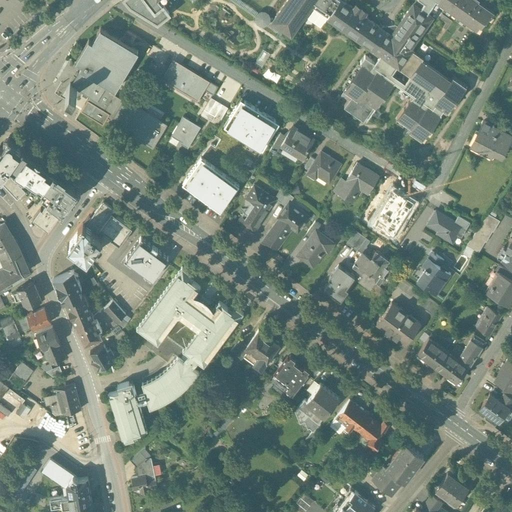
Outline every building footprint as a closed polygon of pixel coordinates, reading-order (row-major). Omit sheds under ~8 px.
[(126,0),(131,4),(157,21),(169,12),(159,0),(126,0)] [(455,101),(466,85),(453,76),(451,79),(422,59),(423,57),(413,49),(410,47),(432,15),(427,12),(435,0),(436,0),(437,1),(444,6),(443,7),(446,10),(447,8),(456,15),(456,17),(459,19),(460,18),(476,29),(479,25),(480,26),(485,19),(486,20),(491,14),(492,15),(494,11),(481,2),(480,3),(477,1),(478,0),(421,0),(424,2),(422,6),(413,0),(391,32),(366,14),(368,10),(355,2),(353,5),(345,0),(285,0),(270,21),(291,36),(312,6),(328,16),(327,17),(380,54),(370,68),(362,63),(351,79),(344,90),(351,95),(344,105),(364,119),(373,105),(375,107),(383,96),(384,97),(395,81),(414,94),(397,118),(411,128),(409,131),(422,139),(429,128),(430,129),(444,110),(447,112),(454,101),(455,101)] [(121,40),(100,27),(92,41),(88,39),(75,60),(81,64),(79,67),(81,69),(78,74),(72,84),(70,83),(66,90),(73,94),(77,88),(86,92),(90,96),(97,100),(107,84),(112,87),(114,88),(138,50),(131,46),(136,36),(127,30),(121,40)] [(171,63),(162,78),(206,106),(219,86),(182,63),(178,68),(177,67),(171,63)] [(264,73),(275,83),(280,77),(269,67),(264,73)] [(123,97),(122,99),(110,91),(111,89),(112,87),(107,84),(97,100),(112,110),(107,117),(110,119),(109,120),(153,146),(167,123),(123,97)] [(81,110),(103,123),(112,110),(90,96),(81,110)] [(276,119),(244,101),(228,128),(259,147),(276,119)] [(290,116),(283,112),(279,117),(286,122),(290,116)] [(200,126),(183,116),(171,135),(182,141),(181,143),(188,147),(200,126)] [(497,130),(495,129),(495,128),(488,124),(489,123),(484,120),(478,131),(480,132),(476,142),(486,147),(502,155),(511,138),(511,137),(497,130)] [(262,149),(259,147),(228,128),(219,123),(212,135),(220,140),(216,147),(210,144),(204,154),(219,163),(225,154),(250,169),(262,149)] [(511,129),(501,123),(497,130),(511,137),(511,138),(511,129)] [(313,139),(292,126),(285,137),(282,143),(303,156),(313,139)] [(279,133),(271,148),(277,152),(282,143),(285,137),(279,133)] [(9,137),(2,146),(0,145),(0,178),(1,178),(1,181),(17,198),(26,190),(13,176),(17,170),(10,165),(23,147),(22,147),(21,146),(9,137)] [(486,147),(476,142),(472,151),(481,156),(486,147)] [(36,156),(23,147),(10,165),(17,170),(41,187),(54,169),(41,160),(36,156)] [(330,156),(321,151),(316,159),(310,169),(310,170),(329,182),(340,163),(330,157),(330,156)] [(310,156),(304,166),(310,170),(310,169),(316,159),(310,156)] [(240,185),(201,157),(182,184),(221,211),(240,185)] [(379,176),(357,162),(346,180),(340,190),(335,187),(333,190),(351,201),(360,188),(368,193),(379,176)] [(78,187),(54,169),(41,187),(50,194),(48,196),(51,198),(63,208),(78,187)] [(341,177),(335,187),(340,190),(346,180),(341,177)] [(275,197),(254,184),(246,196),(255,202),(247,213),(244,211),(238,220),(254,231),(276,198),(275,197)] [(287,191),(281,187),(275,197),(276,198),(281,202),(281,201),(287,192),(287,191)] [(415,200),(393,187),(387,197),(379,193),(362,221),(390,239),(395,232),(399,231),(405,229),(409,224),(412,219),(406,215),(415,200)] [(294,196),(287,192),(281,201),(286,205),(289,201),(290,201),(294,196)] [(51,198),(43,208),(41,207),(34,218),(48,228),(63,208),(51,198)] [(89,220),(86,224),(83,222),(68,244),(87,258),(103,237),(99,234),(103,229),(112,236),(111,238),(119,244),(132,226),(116,215),(118,212),(103,201),(89,220)] [(290,201),(289,201),(286,205),(278,216),(279,217),(262,241),(275,250),(292,227),(298,231),(309,216),(290,201)] [(454,221),(436,211),(429,223),(444,232),(442,235),(452,241),(457,234),(461,236),(466,228),(454,221)] [(488,213),(466,245),(474,249),(479,251),(485,241),(486,241),(492,231),(493,231),(500,220),(488,213)] [(470,222),(459,215),(454,221),(466,228),(470,222)] [(321,224),(315,220),(306,232),(311,236),(311,235),(312,235),(316,229),(317,229),(321,224)] [(10,229),(3,221),(0,223),(0,252),(5,265),(0,267),(0,273),(8,288),(25,278),(22,273),(29,269),(15,237),(10,229)] [(316,229),(312,235),(311,235),(311,236),(298,254),(313,265),(326,249),(328,250),(334,242),(317,229),(316,229)] [(356,229),(347,241),(357,249),(362,242),(366,245),(370,240),(356,229)] [(511,235),(505,247),(507,248),(501,258),(511,264),(511,235)] [(167,255),(157,248),(158,247),(153,243),(152,244),(145,239),(142,237),(141,236),(139,239),(138,239),(127,255),(126,257),(135,263),(134,264),(144,271),(145,271),(153,277),(155,275),(166,260),(166,259),(169,256),(167,255)] [(388,259),(376,250),(371,256),(363,251),(353,264),(364,273),(359,280),(370,288),(380,274),(382,275),(388,267),(384,265),(388,259)] [(451,273),(428,256),(427,257),(423,264),(425,265),(424,266),(428,269),(420,280),(436,292),(450,273),(451,273)] [(354,275),(339,264),(335,269),(335,268),(326,280),(328,282),(324,288),(340,300),(348,289),(346,287),(354,275)] [(511,271),(498,264),(495,269),(500,272),(500,271),(511,278),(511,271)] [(192,380),(193,379),(196,375),(198,372),(199,371),(193,367),(198,360),(204,364),(244,311),(234,304),(234,305),(231,302),(228,306),(219,299),(213,308),(212,305),(209,302),(207,300),(205,298),(203,297),(199,295),(194,293),(200,285),(192,279),(194,275),(191,273),(191,272),(182,265),(137,327),(158,342),(165,333),(165,332),(166,333),(183,346),(184,346),(183,347),(183,348),(189,353),(184,360),(178,355),(177,356),(175,359),(174,360),(171,364),(168,366),(167,367),(164,370),(163,370),(161,373),(160,373),(159,373),(160,373),(155,376),(152,378),(148,380),(147,380),(143,382),(142,382),(144,389),(136,392),(139,403),(148,400),(150,408),(151,407),(155,406),(159,404),(160,403),(164,402),(168,399),(169,399),(173,397),(174,396),(177,394),(181,391),(182,390),(184,387),(185,387),(188,384),(192,380)] [(73,269),(53,278),(64,302),(66,301),(66,300),(82,293),(79,288),(81,287),(77,277),(78,275),(76,274),(74,270),(73,269)] [(511,278),(500,271),(500,272),(499,272),(488,292),(507,303),(511,295),(511,278)] [(0,273),(0,292),(8,288),(0,273)] [(34,281),(17,288),(18,290),(12,293),(16,301),(23,298),(26,305),(41,299),(34,281)] [(82,293),(66,300),(66,301),(75,323),(92,315),(92,316),(94,315),(84,292),(82,293)] [(251,300),(244,294),(242,298),(249,303),(251,300)] [(440,305),(426,295),(419,304),(433,314),(440,305)] [(126,313),(113,299),(104,306),(117,321),(126,313)] [(404,310),(392,301),(376,322),(383,326),(383,330),(396,339),(399,338),(405,343),(420,322),(408,313),(410,312),(405,308),(404,310)] [(487,305),(475,325),(489,333),(501,314),(487,305)] [(44,306),(27,314),(19,317),(23,329),(32,325),(33,329),(51,321),(44,306)] [(10,315),(0,319),(0,320),(3,326),(14,322),(11,315),(10,315)] [(92,315),(75,323),(84,344),(101,336),(98,330),(102,328),(97,319),(94,320),(92,316),(92,315)] [(14,322),(3,326),(9,341),(19,337),(20,336),(14,322)] [(53,325),(36,331),(43,348),(44,348),(59,342),(60,342),(53,325)] [(280,343),(259,328),(246,345),(246,346),(247,346),(249,348),(244,354),(254,361),(254,362),(261,368),(266,360),(267,361),(269,358),(271,360),(276,353),(274,351),(280,343)] [(448,351),(429,336),(429,335),(424,342),(417,351),(417,352),(416,353),(424,359),(425,356),(437,365),(436,366),(437,366),(448,350),(448,351)] [(460,360),(469,364),(485,340),(477,335),(460,360)] [(9,341),(7,342),(13,346),(21,342),(19,337),(9,341)] [(424,342),(419,338),(412,348),(417,351),(424,342)] [(239,339),(231,348),(239,355),(247,346),(246,346),(246,345),(239,339)] [(59,342),(44,348),(51,363),(66,357),(59,342)] [(103,342),(90,351),(94,358),(91,360),(97,368),(99,367),(113,359),(112,356),(122,349),(118,343),(107,349),(103,342)] [(469,364),(460,360),(448,351),(449,350),(448,350),(437,366),(449,374),(447,377),(455,382),(456,381),(469,364)] [(511,354),(510,353),(494,378),(511,389),(511,387),(511,354)] [(296,358),(291,354),(289,356),(288,355),(284,360),(282,359),(279,363),(280,364),(268,380),(274,384),(277,381),(293,393),(309,372),(308,371),(310,369),(305,364),(303,367),(294,360),(296,358)] [(22,361),(14,372),(25,381),(34,370),(22,361)] [(59,365),(46,371),(53,376),(62,372),(59,365)] [(148,429),(139,403),(136,392),(133,380),(118,385),(119,390),(109,393),(124,442),(139,436),(138,432),(148,429)] [(338,396),(320,381),(307,399),(305,397),(298,404),(299,406),(295,408),(301,422),(305,421),(308,428),(310,427),(313,430),(319,423),(319,421),(324,413),(338,396)] [(74,383),(56,388),(57,393),(44,397),(46,405),(51,404),(53,412),(56,414),(81,407),(74,383)] [(0,443),(2,445),(28,405),(0,386),(0,443)] [(511,403),(511,397),(505,392),(500,399),(510,406),(511,403)] [(500,399),(490,393),(480,407),(500,420),(510,406),(500,399)] [(369,415),(350,399),(338,413),(349,422),(346,425),(351,429),(354,425),(358,429),(369,415)] [(66,415),(55,419),(56,424),(68,421),(66,415)] [(369,415),(358,429),(370,438),(367,441),(375,448),(382,439),(378,436),(382,431),(384,432),(390,422),(384,418),(380,423),(369,415)] [(76,421),(68,423),(68,421),(56,424),(54,425),(58,437),(65,435),(66,438),(68,438),(67,437),(79,434),(76,421)] [(313,430),(305,439),(310,443),(318,434),(313,430)] [(423,454),(404,440),(404,441),(386,464),(384,462),(372,476),(390,492),(403,477),(405,479),(423,455),(423,454)] [(148,455),(143,449),(140,452),(145,458),(149,457),(148,455)] [(376,456),(369,451),(360,464),(366,469),(376,456)] [(56,452),(53,456),(71,469),(75,465),(56,452)] [(140,452),(131,460),(137,466),(145,458),(140,452)] [(88,477),(79,479),(73,474),(74,472),(51,456),(42,468),(64,483),(66,494),(50,497),(52,506),(71,503),(72,511),(74,510),(93,507),(88,477)] [(149,457),(145,458),(137,466),(136,467),(138,476),(131,477),(134,489),(137,489),(138,491),(141,491),(141,493),(153,490),(153,487),(157,487),(151,457),(149,457)] [(17,481),(25,486),(37,467),(29,462),(17,481)] [(468,487),(448,472),(436,489),(456,503),(468,487)] [(345,491),(348,493),(340,503),(337,501),(332,507),(338,511),(369,511),(375,505),(350,485),(345,491)] [(304,511),(314,501),(304,493),(293,507),(298,511),(304,511)] [(442,501),(432,494),(428,499),(438,506),(442,501)]
